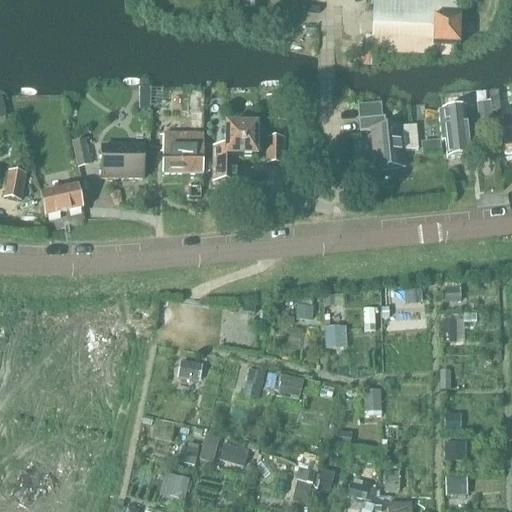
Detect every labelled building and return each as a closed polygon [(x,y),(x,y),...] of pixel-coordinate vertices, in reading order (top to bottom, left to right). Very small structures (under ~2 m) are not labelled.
[(364,54),(354,53),(354,66),(370,67),(371,54),(430,57),(431,47),(459,48),(460,20),(460,2),(433,1),(431,0),(372,0),(371,38),(365,38),(364,54)] [(490,103),(488,103),(491,114),(491,115),(491,114),(500,113),(498,93),(489,94),(490,103)] [(491,114),(488,103),(476,104),(479,128),(492,126),(491,115),(491,114)] [(380,106),(356,108),(359,133),(371,132),(375,172),(403,169),(401,153),(417,152),(415,127),(385,130),(384,118),(381,119),(380,106)] [(193,132),(204,132),(204,111),(193,110),(193,132)] [(441,113),(437,113),(441,143),(445,143),(446,161),(470,158),(467,125),(466,110),(441,113)] [(511,121),(498,123),(501,155),(503,155),(505,157),(511,156),(511,155),(511,121)] [(212,150),(212,186),(237,186),(237,162),(256,162),(256,130),(224,130),(224,150),(212,150)] [(162,149),(162,175),(202,176),(202,136),(162,136),(162,138),(160,140),(160,147),(162,149)] [(266,141),(266,167),(283,167),(283,141),(266,141)] [(89,166),(84,142),(72,145),(78,168),(89,166)] [(124,181),(142,181),(142,149),(101,149),(101,180),(117,181),(117,182),(117,181),(123,181),(123,182),(124,182),(124,181)] [(5,198),(24,200),(28,173),(9,170),(5,198)] [(40,197),(45,221),(82,213),(77,189),(40,197)] [(0,213),(10,215),(12,205),(0,202),(0,213)] [(444,319),(445,342),(465,342),(464,319),(444,319)] [(348,326),(326,326),(326,349),(348,349),(348,326)] [(279,390),(279,374),(242,372),(242,388),(279,390)] [(303,397),(304,378),(281,376),(280,395),(303,397)] [(382,411),(382,390),(366,390),(366,411),(382,411)] [(200,459),(213,463),(219,441),(206,437),(200,459)] [(447,442),(447,460),(467,460),(466,442),(447,442)] [(221,461),(245,468),(251,451),(226,444),(221,461)] [(308,503),(311,488),(333,491),(336,472),(299,466),(293,500),(308,503)] [(172,496),(185,500),(190,480),(178,476),(172,496)] [(470,478),(447,478),(447,496),(470,496),(470,478)] [(373,511),(374,508),(392,511),(394,498),(376,495),(378,484),(351,480),(347,501),(364,504),(362,511),(373,511)] [(314,488),(310,499),(327,505),(331,495),(314,488)]
